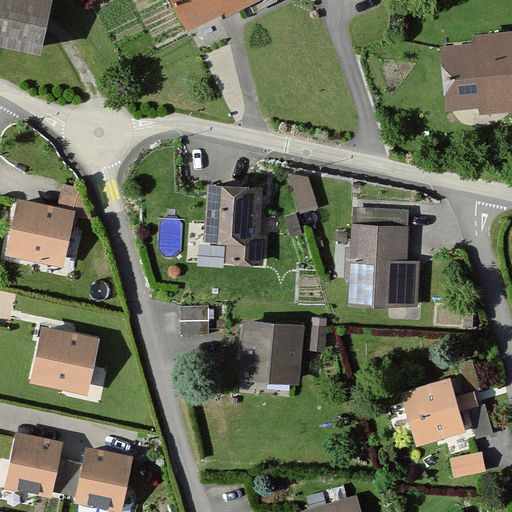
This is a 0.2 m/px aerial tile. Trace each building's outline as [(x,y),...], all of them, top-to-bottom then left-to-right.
[(62,0),(0,0),(0,42),(51,53),(62,0)] [(265,0),(176,0),(187,24),(243,1),(265,34),(280,29),(265,0)] [(265,0),(280,29),(293,19),(286,0),(265,0)] [(511,33),(445,40),(452,114),(511,107),(511,33)] [(292,171),(302,206),(318,201),(309,167),(292,171)] [(264,186),(212,180),(206,238),(240,241),(238,259),(263,262),(266,234),(260,233),(264,186)] [(79,211),(21,199),(9,256),(68,268),(79,211)] [(409,223),(351,221),(348,302),(418,305),(419,258),(408,257),(409,223)] [(184,302),(183,323),(209,324),(209,303),(184,302)] [(310,341),(325,344),(330,316),(315,313),(310,341)] [(304,321),(246,319),(243,377),(301,379),(304,321)] [(103,337),(47,324),(33,377),(90,391),(103,337)] [(455,374),(403,389),(420,446),(472,431),(455,374)] [(67,439),(19,429),(7,484),(55,494),(67,439)] [(135,454),(90,444),(78,499),(123,509),(135,454)] [(484,448),(449,455),(454,476),(489,468),(484,448)] [(364,511),(358,492),(302,508),(302,511),(364,511)]
